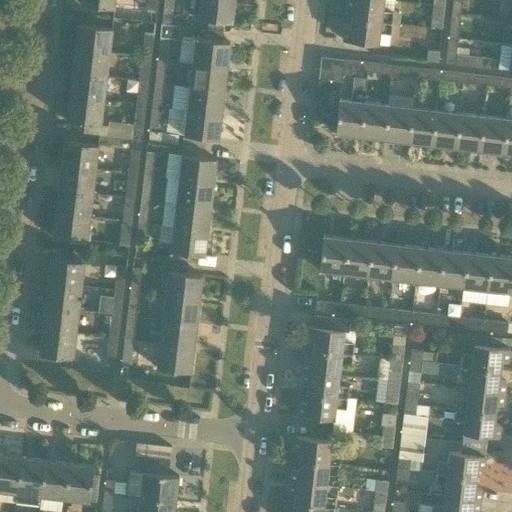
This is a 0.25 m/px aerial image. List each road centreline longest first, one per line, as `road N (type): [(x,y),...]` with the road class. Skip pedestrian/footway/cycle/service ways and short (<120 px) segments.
road 1 (residential): [(0,308),(37,0)]
road 2 (residential): [(255,436),(287,165)]
road 3 (residential): [(255,436),(0,406)]
road 4 (residential): [(287,165),(511,191)]
road 5 (residential): [(287,165),(307,0)]
